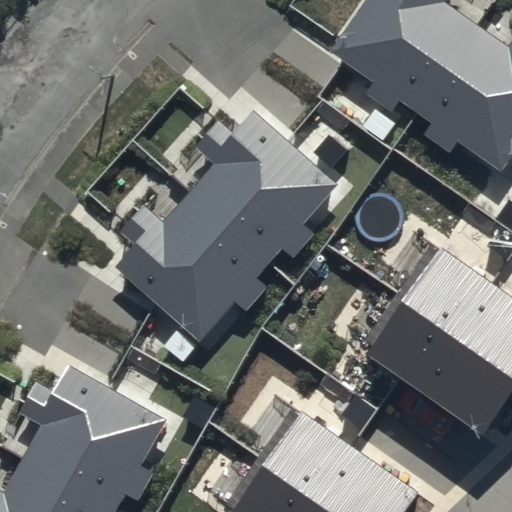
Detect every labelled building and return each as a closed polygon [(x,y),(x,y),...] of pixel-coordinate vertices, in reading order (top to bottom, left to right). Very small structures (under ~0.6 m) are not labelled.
[(366,103),(387,119),(396,106),(428,129),(420,140),(446,160),(454,148),(498,180),(511,159),(511,52),(509,56),(445,9),(451,0),(367,0),(327,55),(376,90),(366,103)] [(208,359),(264,299),(253,288),(279,260),(289,269),(311,245),(301,236),(337,196),(256,122),(236,144),(219,128),(196,153),(216,171),(161,229),(144,214),(121,239),(133,249),(112,272),(208,359)] [(370,365),(483,442),(511,400),(511,306),(443,259),(440,263),(429,255),(363,351),(375,358),(370,365)] [(0,511),(118,511),(124,502),(136,509),(152,480),(139,474),(164,427),(67,375),(53,401),(33,390),(17,420),(40,432),(2,502),(0,500),(0,511)] [(410,511),(418,501),(305,424),(302,428),(291,420),(227,511),(410,511)]
